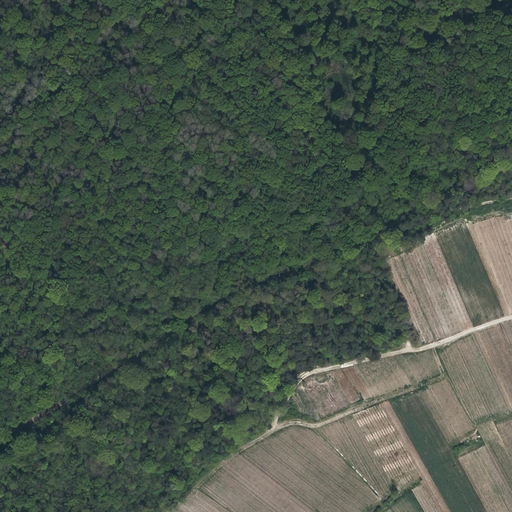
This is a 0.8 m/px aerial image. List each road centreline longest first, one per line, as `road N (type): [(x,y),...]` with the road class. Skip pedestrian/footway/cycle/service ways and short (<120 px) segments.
road 1 (track): [(511,198),(364,230),(209,291),(0,445)]
road 2 (track): [(511,317),(440,343),(314,370),(297,381),(267,432),(165,511)]
road 3 (track): [(140,0),(0,61)]
